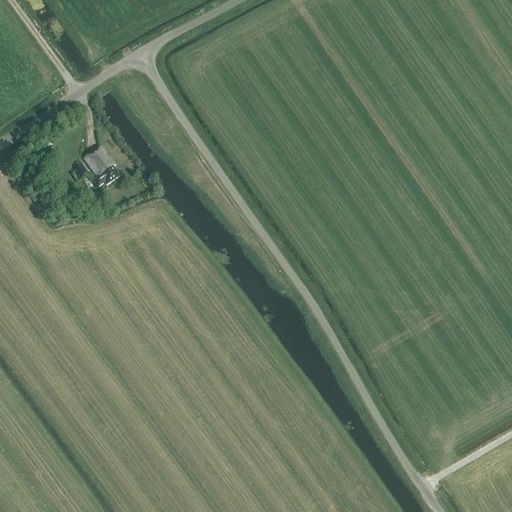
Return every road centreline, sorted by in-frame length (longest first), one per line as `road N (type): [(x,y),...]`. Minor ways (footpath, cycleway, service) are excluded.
road 1 (unclassified): [(439,511),(325,326),(139,54)]
road 2 (unclassified): [(0,145),(139,54)]
